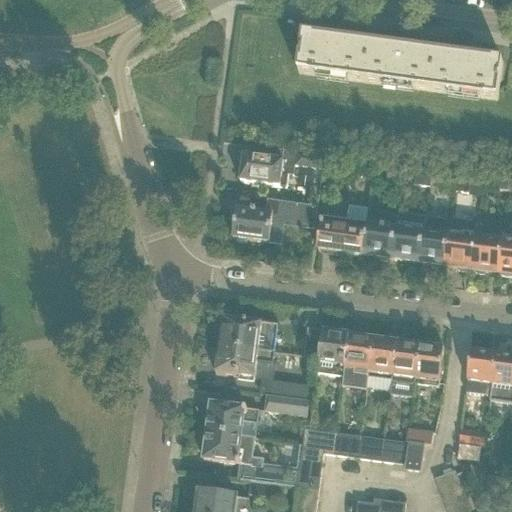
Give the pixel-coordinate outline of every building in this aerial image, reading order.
[(299,74),(366,83),(371,45),(359,44),(359,43),(358,42),(358,44),(318,38),(319,37),(317,37),(317,38),(306,37),(306,35),(304,35),(299,74)] [(366,83),(431,92),(436,54),(425,53),(425,51),(424,51),(423,53),(384,47),(384,46),(383,46),(382,47),(371,45),(366,83)] [(436,54),(431,92),(498,101),(503,62),(501,62),(501,63),(490,62),(490,60),(489,60),(489,61),(449,56),(449,55),(448,54),(448,56),(436,54)] [(220,65),(210,64),(207,87),(217,89),(220,65)] [(298,165),(297,169),(323,172),(324,165),(325,159),(299,155),(298,165)] [(244,158),(241,184),(260,186),(281,189),(281,188),(286,189),(288,177),(294,177),(295,168),(297,169),(298,165),(264,160),(244,158)] [(388,174),(387,184),(402,185),(403,175),(388,174)] [(414,186),(414,187),(430,189),(431,178),(428,178),(415,177),(414,186)] [(438,190),(456,193),(458,181),(440,178),(438,190)] [(458,181),(456,193),(468,194),(470,182),(458,181)] [(496,181),(495,192),(510,194),(511,183),(496,181)] [(237,213),(233,240),(238,241),(238,243),(248,244),(248,242),(270,245),(281,246),(283,227),(310,231),(315,231),(318,209),(268,202),(266,216),(257,215),(237,213)] [(321,232),(318,252),(364,258),(370,213),(370,211),(350,208),(348,222),(327,219),(329,208),(324,208),(323,219),(321,232)] [(364,258),(393,262),(399,217),(370,213),(364,258)] [(393,262),(421,265),(427,219),(400,215),(399,217),(393,262)] [(427,221),(421,265),(446,269),(452,225),(427,221)] [(452,225),(446,269),(474,273),(479,230),(480,225),(452,221),(452,225)] [(474,273),(499,276),(503,241),(504,234),(479,230),(474,273)] [(511,242),(504,241),(499,276),(511,277),(511,242)] [(223,320),(219,348),(275,355),(278,327),(223,320)] [(308,331),(304,359),(307,359),(319,361),(323,333),(310,332),(308,331)] [(318,376),(343,379),(349,336),(338,335),(338,333),(326,331),(325,333),(323,333),(319,361),(320,361),(318,376)] [(343,379),(342,389),(365,392),(366,389),(367,379),(372,339),(349,336),(343,379)] [(367,379),(391,382),(396,342),(372,339),(367,379)] [(413,399),(415,385),(420,346),(396,342),(391,382),(389,392),(389,396),(413,399)] [(420,346),(415,385),(439,388),(444,349),(420,346)] [(275,355),(219,348),(216,376),(255,381),(271,383),(275,355)] [(467,384),(492,387),(496,356),(485,355),(483,352),(477,351),(474,353),(472,353),(467,384)] [(490,404),(511,407),(511,358),(510,358),(508,356),(501,355),(498,357),(496,356),(492,387),(490,404)] [(391,382),(367,379),(366,389),(389,392),(391,382)] [(268,399),(286,401),(287,388),(263,385),(261,397),(268,399)] [(287,388),(286,401),(310,404),(313,404),(315,392),(287,388)] [(310,404),(286,401),(268,399),(265,414),(307,420),(310,404)] [(212,406),(208,434),(240,438),(241,439),(253,440),(255,440),(256,441),(260,413),(257,412),(253,412),(232,409),(212,406)] [(460,445),(484,448),(486,435),(462,431),(460,445)] [(300,465),(323,468),(324,457),(305,432),(300,465)] [(305,432),(324,457),(336,458),(339,436),(305,432)] [(407,445),(409,445),(426,448),(432,448),(434,435),(409,432),(407,445)] [(208,434),(205,462),(224,465),(244,467),(242,483),(250,484),(261,485),(263,469),(264,461),(253,459),(256,441),(255,440),(253,440),(241,439),(240,438),(208,434)] [(339,436),(336,458),(348,460),(350,438),(339,436)] [(350,438),(348,460),(359,461),(362,439),(350,438)] [(362,439),(359,461),(371,463),(374,441),(362,439)] [(374,441),(371,463),(383,464),(386,442),(374,441)] [(386,442),(383,464),(395,466),(397,444),(386,442)] [(397,444),(395,466),(406,467),(409,445),(407,445),(397,444)] [(406,467),(405,474),(422,476),(422,474),(422,473),(426,448),(409,445),(406,467)] [(299,476),(321,479),(323,468),(300,465),(299,476)] [(263,469),(261,485),(279,487),(281,472),(263,469)] [(436,481),(440,491),(460,484),(457,473),(436,481)] [(320,490),(321,479),(299,476),(297,487),(320,490)] [(280,500),(282,488),(279,487),(261,485),(250,484),(249,496),(280,500)] [(440,491),(443,502),(464,494),(460,484),(440,491)] [(296,498),(318,501),(320,490),(297,487),(297,490),(296,498)] [(443,502),(447,511),(448,511),(468,505),(464,494),(443,502)] [(198,507),(197,511),(235,511),(236,511),(240,511),(247,511),(249,502),(199,495),(199,497),(197,497),(196,507),(198,507)] [(294,509),(314,511),(316,511),(318,501),(296,498),(294,509)] [(480,500),(481,511),(498,511),(497,499),(480,500)] [(358,504),(356,511),(383,511),(385,503),(374,501),(374,506),(358,504)] [(405,511),(406,506),(385,503),(383,511),(405,511)]
